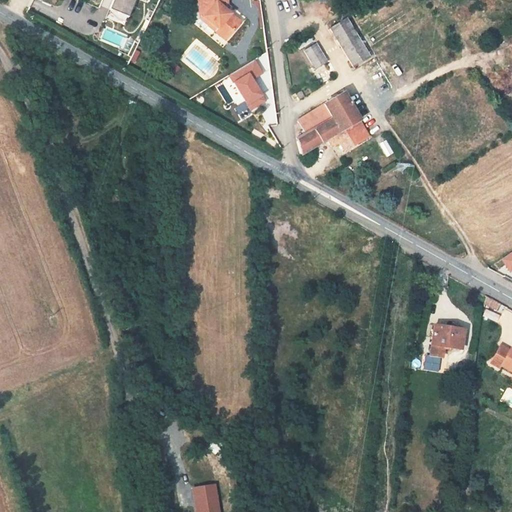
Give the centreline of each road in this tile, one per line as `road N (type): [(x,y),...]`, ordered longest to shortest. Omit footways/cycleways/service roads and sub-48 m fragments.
road 1 (track): [(0,48),(117,334),(146,511)]
road 2 (tertiary): [(0,12),(293,177)]
road 3 (tertiary): [(293,177),(511,296)]
road 4 (residential): [(270,0),(293,177)]
road 5 (unknown): [(243,0),(260,12),(251,64),(256,103),(266,123),(288,137)]
